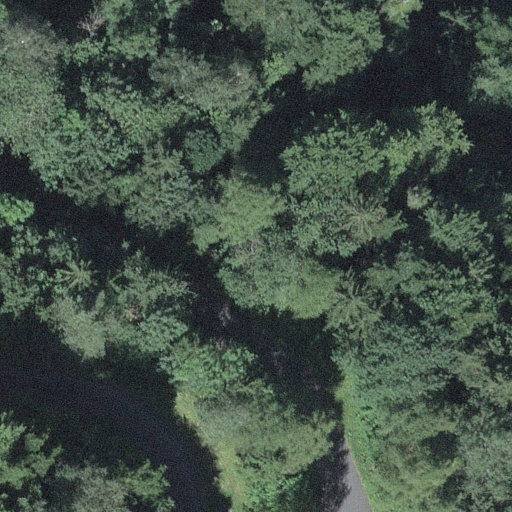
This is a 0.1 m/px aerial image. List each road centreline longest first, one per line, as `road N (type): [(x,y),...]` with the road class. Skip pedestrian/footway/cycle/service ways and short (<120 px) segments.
road 1 (track): [(0,198),(143,262),(317,393),(343,511)]
road 2 (track): [(204,511),(186,464),(138,421),(77,391),(0,377)]
